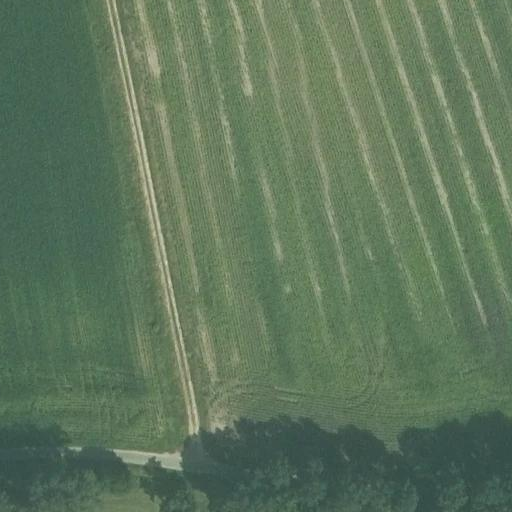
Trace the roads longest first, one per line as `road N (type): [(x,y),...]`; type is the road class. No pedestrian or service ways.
road 1 (unclassified): [(0,455),(51,452),(408,485),(511,466)]
road 2 (track): [(106,0),(197,464)]
